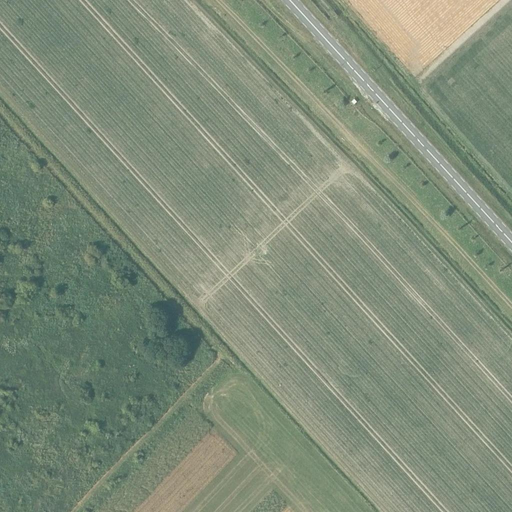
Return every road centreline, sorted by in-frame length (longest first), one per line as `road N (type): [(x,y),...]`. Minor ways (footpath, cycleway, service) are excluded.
road 1 (track): [(77,511),(221,360),(0,115)]
road 2 (secondary): [(288,0),(511,243)]
